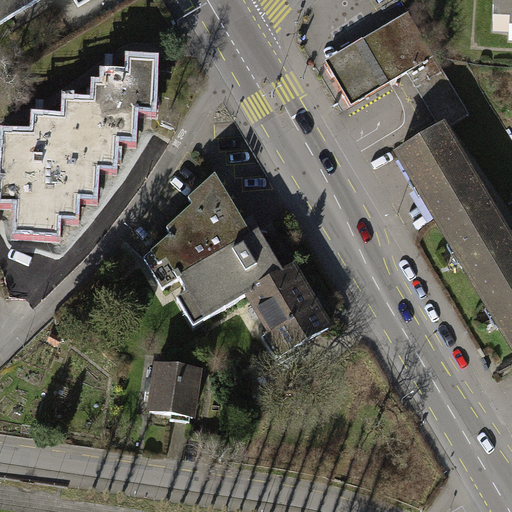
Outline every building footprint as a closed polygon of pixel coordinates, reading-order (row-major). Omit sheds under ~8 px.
[(0,0),(0,23),(40,0),(0,0)] [(511,0),(494,0),(493,29),(511,29),(511,0)] [(386,27),(370,37),(394,78),(403,72),(431,56),(406,15),(386,27)] [(347,105),(394,78),(370,37),(368,34),(322,62),(347,105)] [(470,118),(431,56),(403,72),(443,134),(447,132),(454,129),(470,118)] [(1,154),(0,195),(16,195),(16,225),(34,225),(33,237),(55,237),(55,214),(74,215),(74,190),(94,190),(94,162),(114,162),(114,133),(133,133),(133,104),(152,104),(152,70),(131,70),(131,79),(115,79),(114,91),(95,91),(95,106),(74,106),(74,121),(62,121),(44,121),(43,138),(12,137),(12,155),(1,154)] [(443,134),(399,159),(418,192),(436,222),(456,257),(490,316),(511,353),(511,243),(447,132),(443,134)] [(249,186),(185,218),(211,270),(199,276),(222,321),(272,296),(296,344),(345,320),(335,302),(315,261),(304,266),(298,254),(282,223),(271,229),(249,186)] [(152,368),(146,413),(190,418),(196,373),(152,368)]
